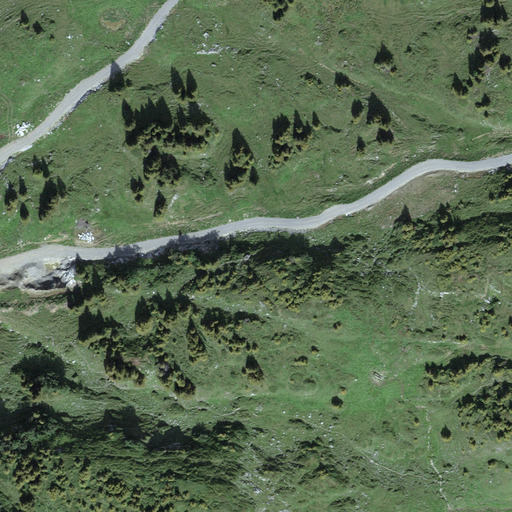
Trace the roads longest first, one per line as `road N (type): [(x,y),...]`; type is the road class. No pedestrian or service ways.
road 1 (track): [(0,265),(47,252),(131,254),(324,216),(422,168),(511,157)]
road 2 (track): [(147,30),(136,49),(0,158)]
